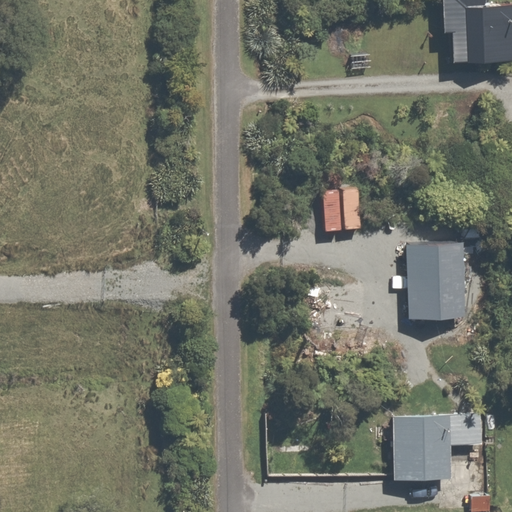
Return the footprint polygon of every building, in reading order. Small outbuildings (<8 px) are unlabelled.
[(511,0),(437,0),(437,23),(448,23),(448,52),(511,52),(511,0)] [(362,24),(362,12),(341,12),(342,53),(351,53),(351,66),(369,66),(369,24),(362,24)] [(414,225),(403,226),(404,311),(464,310),(462,218),(427,218),(427,233),(414,233),(414,225)] [(480,408),(388,408),(388,471),(447,471),(447,443),(480,443),(480,408)] [(498,492),(470,493),(471,511),(499,510),(498,492)]
